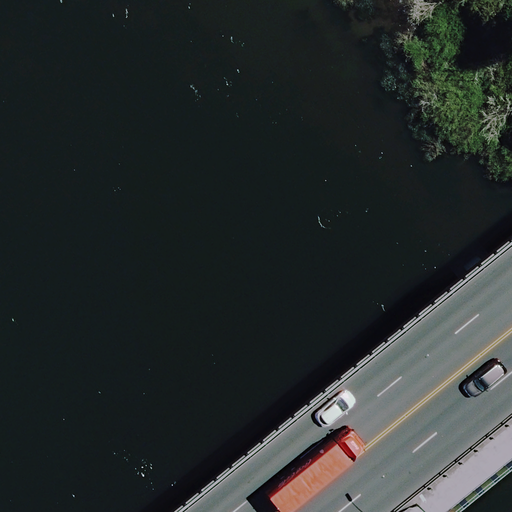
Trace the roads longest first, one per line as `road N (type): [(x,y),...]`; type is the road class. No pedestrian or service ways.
road 1 (primary): [(232,511),(511,286)]
road 2 (primary): [(511,373),(340,511)]
